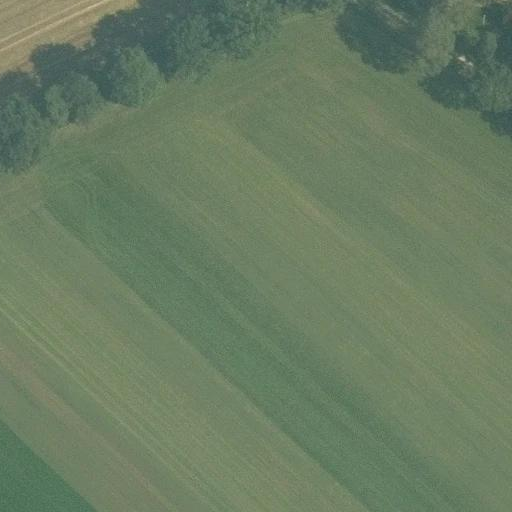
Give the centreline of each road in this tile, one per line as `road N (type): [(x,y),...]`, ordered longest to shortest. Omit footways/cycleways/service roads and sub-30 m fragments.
road 1 (track): [(0,131),(273,0)]
road 2 (track): [(361,0),(511,104)]
